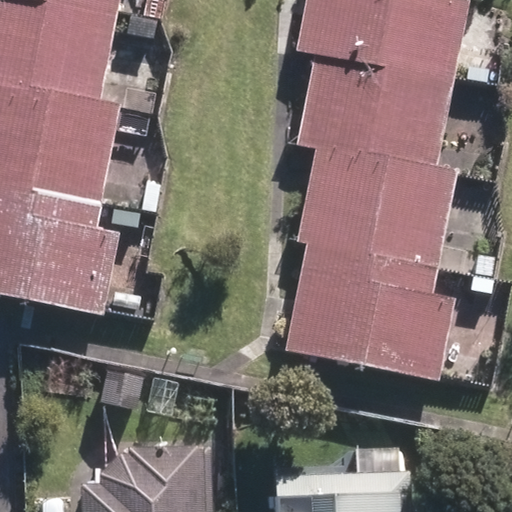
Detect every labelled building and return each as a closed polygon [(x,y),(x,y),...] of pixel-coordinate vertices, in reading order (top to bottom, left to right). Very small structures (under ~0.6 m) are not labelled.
[(0,0),(0,307),(92,326),(109,239),(88,235),(112,111),(90,107),(111,0),(0,0)] [(438,0),(297,0),(286,61),(307,65),(290,150),(304,153),(285,249),(295,251),(273,360),(429,391),(446,307),(423,303),(448,174),(426,170),(458,8),(437,4),(438,0)] [(173,384),(93,374),(88,411),(168,421),(173,384)] [(79,498),(60,498),(60,511),(187,511),(186,458),(102,460),(79,487),(79,498)] [(403,511),(403,477),(262,482),(263,511),(403,511)]
